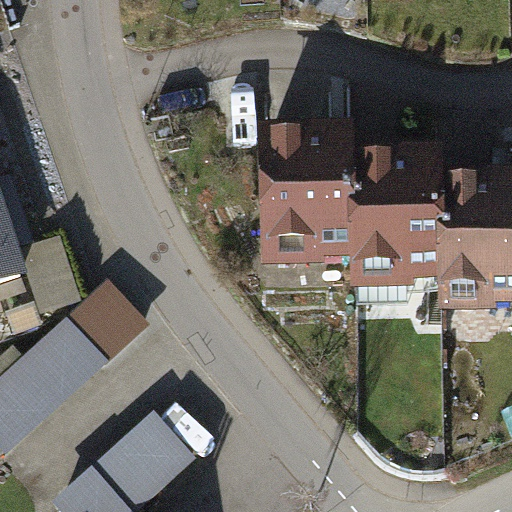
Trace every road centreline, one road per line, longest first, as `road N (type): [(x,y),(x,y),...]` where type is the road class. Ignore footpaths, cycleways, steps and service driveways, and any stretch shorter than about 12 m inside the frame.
road 1 (residential): [(355,511),(239,364),(132,200),(95,79)]
road 2 (residential): [(95,79),(288,44),(431,86),(511,81)]
